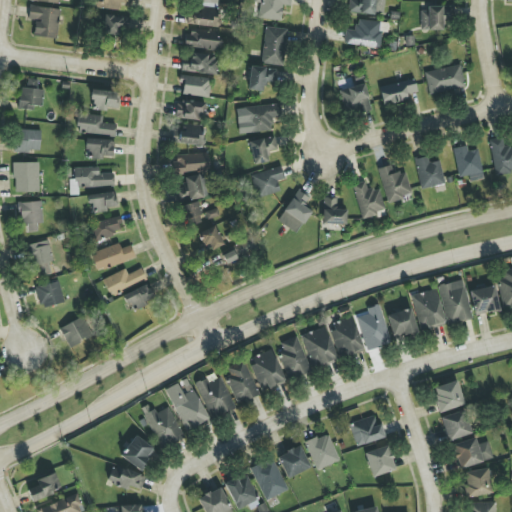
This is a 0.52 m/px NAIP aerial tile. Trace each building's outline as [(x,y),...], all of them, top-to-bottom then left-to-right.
[(290,0),(260,0),(261,0),(259,18),(280,21),(282,5),(290,6),(290,0)] [(383,16),(384,0),(360,0),(361,0),(357,0),(349,0),(348,13),(383,16)] [(56,40),(60,10),(29,6),(27,20),(35,21),(33,36),(56,40)] [(187,25),(217,27),(218,8),(199,7),(199,10),(188,10),(187,25)] [(420,8),(421,31),(447,30),(446,8),(420,8)] [(120,36),(121,16),(98,14),(96,33),(120,36)] [(344,45),(380,47),(382,21),(357,20),(356,31),(345,30),(344,45)] [(286,29),(264,28),(262,65),(284,66),(286,29)] [(220,50),(221,32),(185,31),(184,48),(220,50)] [(190,65),(181,65),(180,73),(216,74),(217,59),(207,59),(207,54),(190,53),(190,65)] [(428,95),(464,88),(460,65),(424,72),(428,95)] [(265,82),(276,83),(277,69),(250,67),(248,91),(264,92),(265,82)] [(210,78),(181,77),(180,95),(209,97),(210,78)] [(383,106),(408,100),(407,95),(417,93),(414,78),(379,86),(383,106)] [(41,110),(43,90),(36,89),(37,80),(27,79),(26,88),(20,88),(18,107),(41,110)] [(339,90),(346,114),(370,108),(364,84),(339,90)] [(90,109),(107,111),(108,107),(117,109),(119,94),(93,89),(90,109)] [(203,102),(176,101),(175,119),(202,120),(203,102)] [(273,131),(271,118),(281,116),(280,103),(244,108),(248,134),(273,131)] [(103,116),(78,113),(76,132),(114,137),(116,125),(102,123),(103,116)] [(179,145),(202,145),(202,127),(180,127),(179,145)] [(40,130),(15,130),(15,151),(40,152),(40,130)] [(248,143),(254,165),(268,161),(266,153),(278,150),(274,135),(248,143)] [(511,172),(511,147),(504,148),(502,138),(490,140),(494,174),(511,172)] [(102,159),(102,157),(112,157),(113,140),(86,139),(85,158),(102,159)] [(471,183),(484,179),(477,150),(468,152),(467,146),(452,149),(459,178),(469,175),(471,183)] [(175,155),(176,177),(185,176),(185,172),(206,172),(206,154),(175,155)] [(429,163),(427,157),(414,160),(422,190),(445,184),(439,161),(429,163)] [(39,193),(39,163),(14,162),(13,192),(39,193)] [(412,195),(404,171),(394,174),(391,165),(377,169),(388,203),(412,195)] [(258,199),(280,191),(277,182),(285,179),(280,166),(250,176),(258,199)] [(180,202),(208,196),(203,174),(184,178),(185,185),(177,187),(180,202)] [(351,185),(362,220),(378,216),(376,212),(385,209),(378,188),(368,191),(364,181),(351,185)] [(277,220),(296,234),(311,212),(303,207),(309,198),(298,191),(277,220)] [(90,215),(107,212),(107,208),(116,206),(113,192),(87,196),(90,215)] [(346,210),(336,210),(337,198),(323,198),(322,224),(346,225),(346,210)] [(19,225),(27,224),(27,232),(37,232),(37,224),(42,223),(41,202),(18,202),(19,225)] [(183,205),(185,223),(200,221),(198,203),(183,205)] [(92,222),(94,241),(115,238),(114,231),(123,229),(122,218),(92,222)] [(223,246),(215,226),(199,233),(207,252),(223,246)] [(35,278),(55,273),(47,240),(27,245),(35,278)] [(97,272),(135,258),(130,245),(120,249),(118,243),(90,254),(97,272)] [(237,258),(232,250),(219,258),(224,266),(237,258)] [(125,269),(103,279),(111,296),(146,280),(141,268),(128,275),(125,269)] [(511,268),(498,271),(503,308),(511,307),(511,268)] [(447,326),(472,320),(463,280),(437,286),(447,326)] [(63,304),(60,283),(36,286),(40,308),(63,304)] [(155,300),(147,284),(122,296),(126,305),(131,303),(134,310),(155,300)] [(499,309),(493,286),(469,292),(475,315),(499,309)] [(419,331),(444,325),(435,289),(411,296),(419,331)] [(365,350),(390,343),(379,305),(365,309),(367,313),(356,316),(365,350)] [(416,331),(409,308),(386,316),(393,338),(416,331)] [(69,348),(93,336),(83,317),(59,329),(69,348)] [(328,326),(340,358),(363,350),(351,317),(328,326)] [(301,335),(312,368),(336,360),(325,327),(301,335)] [(290,380),(310,372),(296,336),(275,345),(290,380)] [(263,392),(285,381),(269,350),(247,361),(263,392)] [(224,368),(237,404),(257,396),(245,360),(224,368)] [(234,410),(221,377),(208,383),(206,379),(195,383),(210,420),(234,410)] [(432,388),(439,413),(464,405),(457,381),(432,388)] [(208,420),(191,387),(182,393),(177,384),(164,390),(186,432),(208,420)] [(183,440),(170,407),(153,414),(150,405),(142,408),(158,449),(183,440)] [(439,419),(448,442),(471,434),(463,410),(439,419)] [(356,447),(383,438),(376,415),(349,424),(356,447)] [(305,443),(316,470),(339,461),(328,434),(305,443)] [(155,451),(136,436),(120,455),(139,471),(155,451)] [(488,441),(477,445),(475,438),(451,445),(458,469),(493,459),(488,441)] [(277,457),(287,479),(310,468),(299,446),(277,457)] [(395,470),(388,446),(364,453),(372,477),(395,470)] [(265,501),(288,491),(272,458),(250,469),(265,501)] [(107,482),(139,493),(145,477),(113,465),(107,482)] [(461,472),(464,497),(491,494),(488,469),(461,472)] [(27,489),(32,502),(61,490),(54,473),(35,480),(37,485),(27,489)] [(236,510),(258,502),(248,475),(226,483),(236,510)] [(197,499),(204,511),(232,511),(219,488),(197,499)] [(36,511),(84,511),(77,494),(36,511)] [(495,511),(496,502),(466,503),(466,511),(495,511)]
